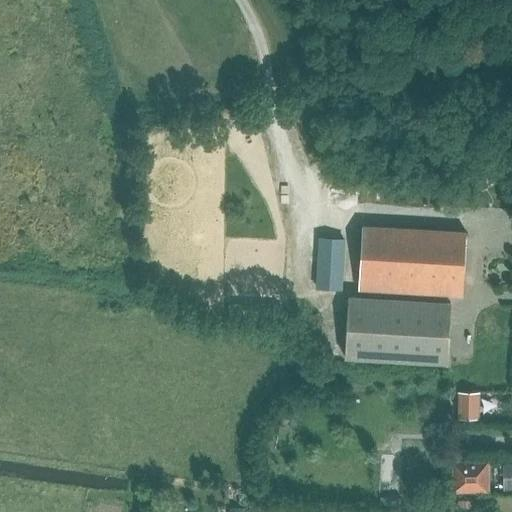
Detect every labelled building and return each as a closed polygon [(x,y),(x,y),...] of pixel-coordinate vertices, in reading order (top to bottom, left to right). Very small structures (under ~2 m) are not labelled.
[(466,231),(362,225),(358,288),(462,295),(466,231)] [(345,238),(320,237),(317,286),(342,287),(345,238)] [(451,301),(349,295),(345,356),(447,362),(451,301)] [(478,391),(458,391),(458,418),(477,418),(478,391)] [(455,462),(455,488),(487,488),(486,462),(455,462)]
